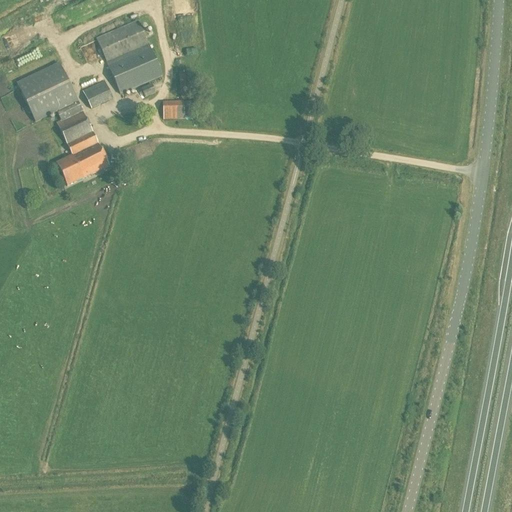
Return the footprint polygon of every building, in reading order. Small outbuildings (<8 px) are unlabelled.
[(121,96),(158,80),(163,77),(149,46),(138,21),(96,39),(107,64),(120,95),(121,95),(121,96)] [(57,123),(73,156),(57,164),(67,187),(83,179),(83,178),(109,166),(98,144),(59,64),(17,84),(35,123),(57,112),(61,122),(57,123)] [(181,99),(192,98),(190,75),(179,76),(181,99)] [(92,110),(113,100),(104,81),(82,91),(92,110)] [(145,98),(156,94),(152,84),(141,89),(145,98)] [(184,103),(184,102),(163,102),(163,120),(184,120),(197,119),(196,103),(184,103)]
